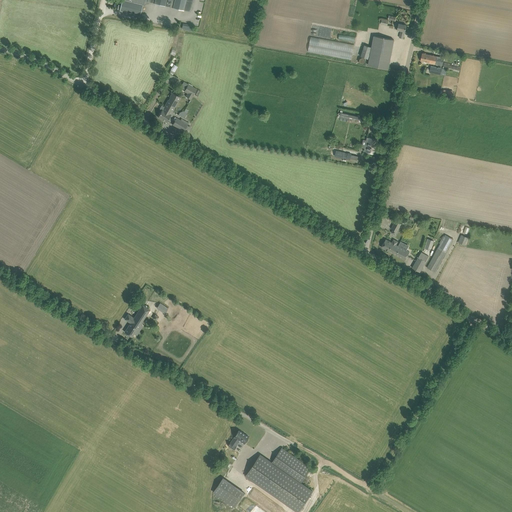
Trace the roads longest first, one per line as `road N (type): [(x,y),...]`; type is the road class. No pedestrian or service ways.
road 1 (unclassified): [(367,253),(38,63),(0,50)]
road 2 (unclassified): [(265,428),(0,270)]
road 3 (unclassified): [(367,253),(424,0)]
road 4 (unclassified): [(511,342),(367,253)]
